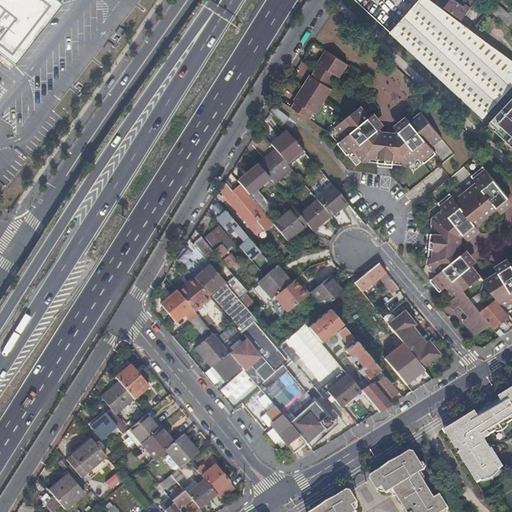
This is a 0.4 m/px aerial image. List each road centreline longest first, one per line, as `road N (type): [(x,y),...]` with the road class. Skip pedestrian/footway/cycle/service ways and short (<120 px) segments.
road 1 (motorway): [(0,447),(281,0)]
road 2 (motorway): [(220,4),(0,368)]
road 3 (motorway): [(220,4),(149,90),(0,321)]
road 4 (secondary): [(124,313),(315,0)]
road 5 (secondary): [(187,0),(20,244)]
road 6 (secondary): [(275,498),(481,373)]
road 7 (residential): [(124,313),(275,498)]
road 8 (secondary): [(0,507),(124,313)]
road 9 (residential): [(481,373),(395,271)]
road 10 (residential): [(20,244),(124,313)]
